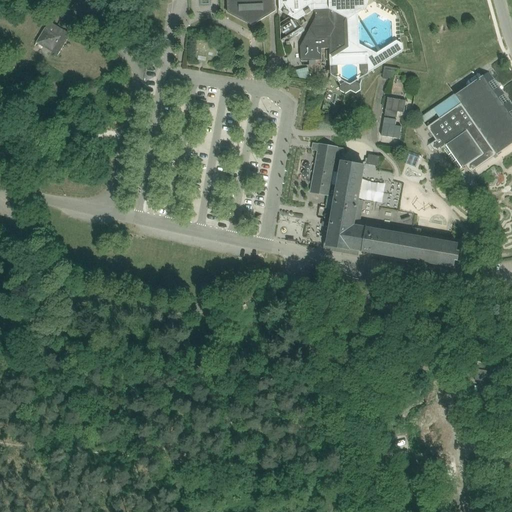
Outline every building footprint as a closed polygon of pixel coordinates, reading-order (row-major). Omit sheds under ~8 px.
[(227,0),(228,13),(253,26),(276,11),(275,0),(279,0),(280,11),(298,21),(314,10),(316,13),(316,17),(300,47),(301,60),(322,59),(321,47),(330,47),(331,64),(369,63),(369,71),(384,62),(402,50),(402,41),(397,38),(393,41),(377,51),(360,42),(358,24),(358,11),(362,8),(367,5),(366,0),(227,0)] [(281,26),(286,34),(299,26),(295,20),(292,22),(291,20),(281,26)] [(50,21),(37,43),(58,56),(68,40),(65,38),(64,35),(66,31),(50,21)] [(287,37),(289,41),(305,31),(302,27),(287,37)] [(399,68),(385,66),(383,79),(388,79),(388,78),(393,78),(394,73),(398,74),(399,68)] [(308,67),(296,70),(300,78),(311,79),(308,67)] [(511,104),(489,72),(454,96),(421,118),(436,140),(430,144),(435,150),(439,151),(444,148),(459,170),(466,165),(471,172),(511,143),(511,104)] [(355,81),(350,84),(346,82),(341,85),(341,91),(346,93),(351,90),(356,92),(360,90),(360,84),(355,81)] [(406,101),(388,98),(385,116),(397,118),(398,112),(404,113),(406,101)] [(385,118),(382,136),(400,139),(402,127),(396,126),(397,120),(385,118)] [(326,195),(335,147),(320,144),(311,192),(326,195)] [(366,165),(354,163),(342,161),(343,157),(350,159),(354,162),(360,158),(355,152),(351,155),(343,153),(344,149),(335,147),(326,195),(328,195),(335,197),(327,245),(453,267),(454,261),(457,261),(459,252),(456,251),(457,243),(448,242),(356,225),(365,168),(366,165)] [(369,155),(368,164),(379,166),(380,157),(369,155)] [(312,266),(311,272),(320,274),(321,267),(312,266)] [(493,364),(479,362),(476,380),(491,382),(493,364)]
